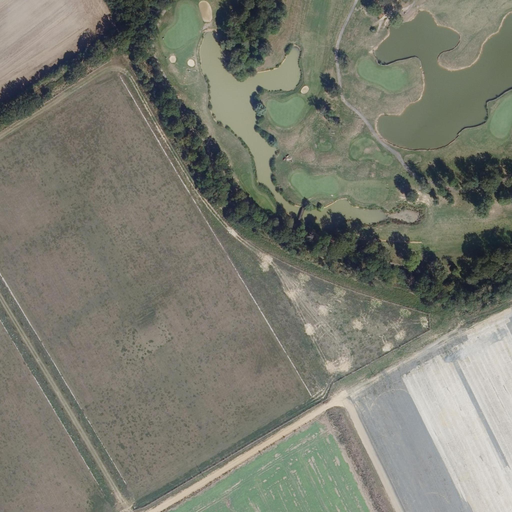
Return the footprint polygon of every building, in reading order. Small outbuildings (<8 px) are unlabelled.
[(30,267),(34,273),(40,269),(36,262),(30,267)] [(10,274),(16,271),(13,264),(6,267),(10,274)] [(39,290),(44,297),(50,293),(46,286),(39,290)] [(58,303),(51,306),(55,314),(62,311),(58,303)] [(41,328),(48,323),(42,316),(36,322),(41,328)] [(115,350),(108,354),(112,361),(119,357),(115,350)] [(87,356),(92,363),(98,359),(93,352),(87,356)] [(106,388),(112,382),(108,377),(102,382),(106,388)] [(25,397),(27,403),(34,401),(32,395),(25,397)] [(11,400),(13,408),(21,406),(18,398),(11,400)] [(179,421),(183,428),(190,424),(187,417),(179,421)] [(59,438),(66,434),(62,427),(55,431),(59,438)] [(103,428),(96,430),(98,437),(105,435),(103,428)] [(64,446),(68,454),(75,450),(71,442),(64,446)] [(42,461),(50,458),(47,450),(39,452),(42,461)] [(96,469),(103,465),(99,459),(93,463),(96,469)] [(52,464),(45,467),(48,475),(55,472),(52,464)] [(109,469),(113,475),(119,471),(115,465),(109,469)]
